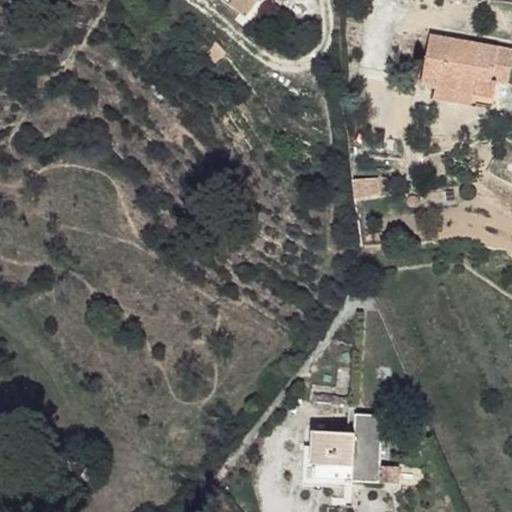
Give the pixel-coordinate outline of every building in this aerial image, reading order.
[(265,2),(262,0),(209,0),(251,25),(265,2)] [(457,41),(432,37),(423,86),(438,90),(437,100),(483,109),(485,99),(495,100),(498,85),(508,87),(511,65),(511,51),(496,49),(495,55),(482,53),(481,59),(468,58),(468,52),(455,48),(457,41)] [(496,49),(457,41),(455,48),(468,52),(468,58),(481,59),(482,53),(495,55),(496,49)] [(495,100),(485,99),(483,109),(493,110),(495,100)] [(418,206),(420,203),(420,201),(419,198),(418,196),(416,195),(413,194),(411,194),(408,196),(407,198),(407,201),(407,203),(409,205),(410,207),(413,208),(416,207),(418,206)] [(385,414),(357,413),(357,432),(351,431),(349,464),(354,465),(354,479),(381,480),(382,464),(385,414)] [(351,431),(312,429),(311,463),(349,464),(351,431)] [(92,462),(84,475),(94,481),(102,469),(92,462)] [(349,464),(311,463),(311,477),(349,479),(349,464)] [(382,464),(381,480),(398,482),(399,465),(382,464)]
